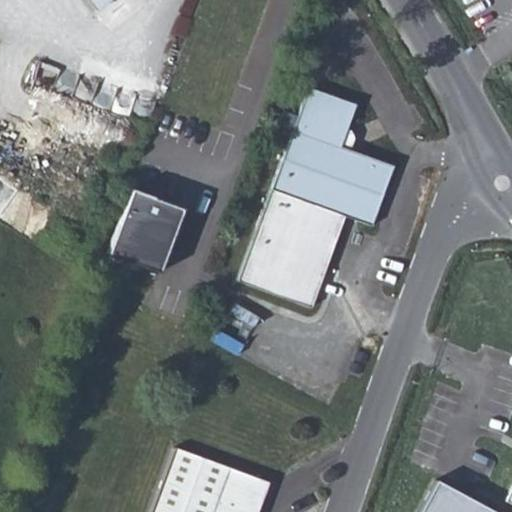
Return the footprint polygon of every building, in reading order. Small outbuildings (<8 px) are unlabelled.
[(85,0),(95,11),(108,0),(85,0)] [(354,104),(306,88),(236,281),(310,308),(343,216),(369,226),(391,166),(338,147),(354,104)] [(131,189),(106,255),(157,273),(181,208),(131,189)] [(173,447),(148,511),(256,511),(267,482),(173,447)] [(511,511),(511,485),(504,501),(511,505),(511,511),(493,511),(434,479),(415,511),(511,511)]
